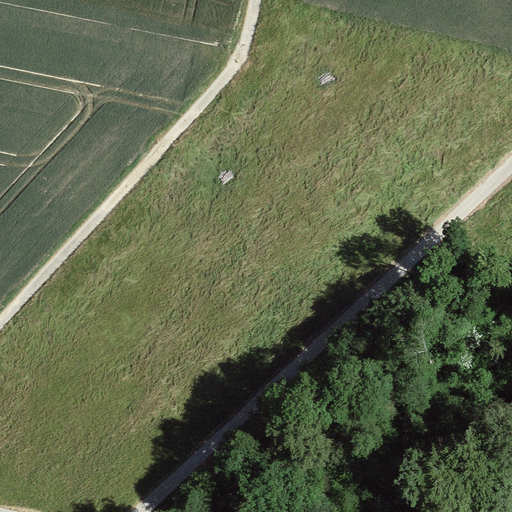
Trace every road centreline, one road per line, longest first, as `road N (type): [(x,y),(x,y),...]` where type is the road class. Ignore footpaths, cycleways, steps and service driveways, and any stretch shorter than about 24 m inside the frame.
road 1 (track): [(136,511),(511,163)]
road 2 (track): [(0,321),(227,74),(245,45),(255,0)]
